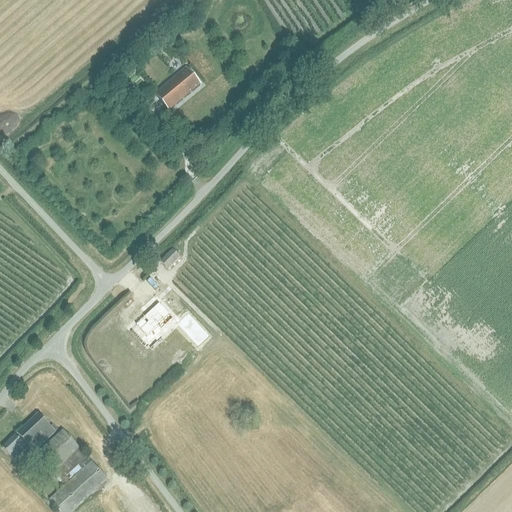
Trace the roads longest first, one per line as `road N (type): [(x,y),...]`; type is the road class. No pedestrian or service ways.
road 1 (unclassified): [(108,283),(336,59),(429,0)]
road 2 (unclassified): [(177,511),(49,343)]
road 3 (unclassified): [(108,283),(0,171)]
